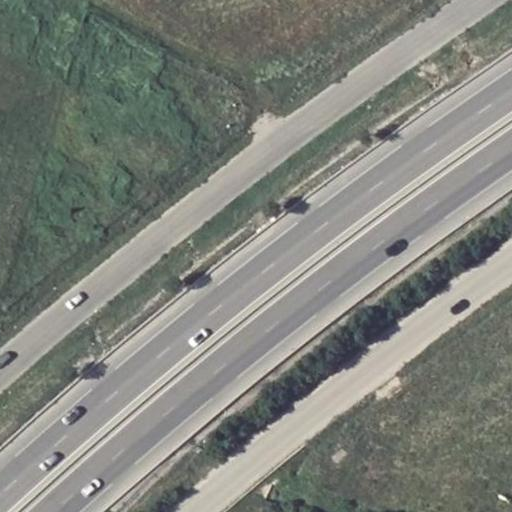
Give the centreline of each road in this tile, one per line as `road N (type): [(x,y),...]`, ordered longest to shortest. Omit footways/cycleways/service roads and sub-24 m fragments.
road 1 (trunk): [(511,93),(126,382),(0,500)]
road 2 (tertiary): [(478,0),(202,204),(0,377)]
road 3 (trunk): [(48,511),(230,356),(511,155)]
road 4 (tertiary): [(511,260),(308,415),(198,511)]
